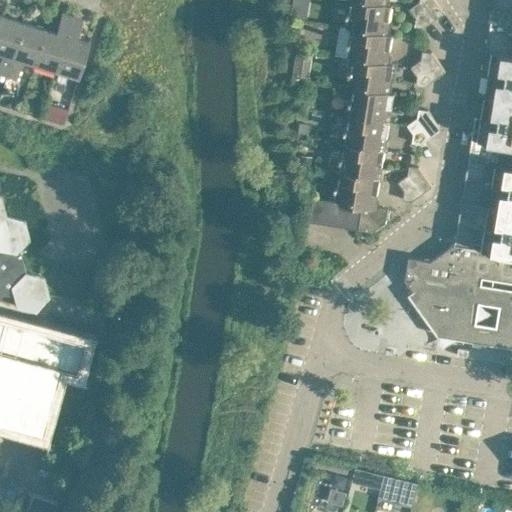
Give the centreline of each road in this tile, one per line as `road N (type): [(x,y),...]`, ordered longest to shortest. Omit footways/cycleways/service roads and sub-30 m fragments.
road 1 (residential): [(347,280),(448,188),(471,22),(461,0)]
road 2 (residential): [(511,386),(319,353)]
road 3 (residential): [(275,511),(319,353)]
